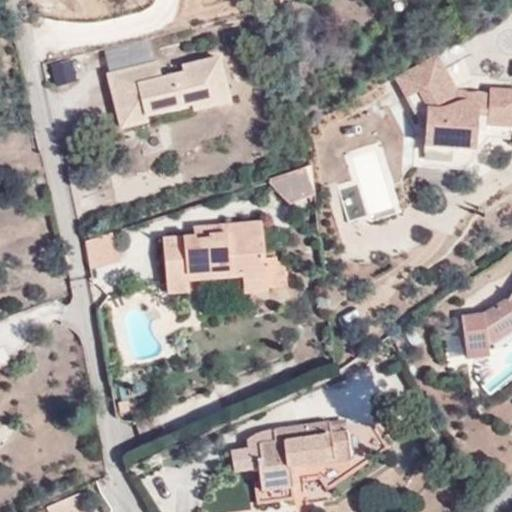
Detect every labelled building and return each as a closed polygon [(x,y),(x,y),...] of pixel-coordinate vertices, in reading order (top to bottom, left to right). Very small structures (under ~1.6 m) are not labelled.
[(108,74),(117,111),(141,105),(143,114),(181,104),(179,97),(188,95),(190,102),(191,108),(227,99),(217,56),(181,66),(183,72),(159,76),(156,62),(108,74)] [(450,101),(464,93),(455,92),(436,56),(397,78),(404,92),(420,84),(433,109),(449,106),(450,101)] [(69,58),(48,64),(54,86),(75,80),(69,58)] [(472,101),(464,93),(450,101),(449,106),(433,109),(420,84),(404,92),(425,130),(424,145),(475,149),(477,131),(487,131),(487,125),(511,126),(511,91),(489,91),(489,94),(489,102),(472,101)] [(473,92),(464,93),(472,101),(489,102),(489,94),(481,93),(473,92)] [(181,104),(190,102),(188,95),(179,97),(181,104)] [(141,105),(117,111),(120,126),(144,120),(143,114),(141,105)] [(361,216),(395,210),(384,142),(350,148),(361,216)] [(288,201),(312,195),(308,164),(267,176),(267,181),(288,201)] [(340,188),(348,218),(364,214),(357,184),(340,188)] [(241,291),(266,289),(263,257),(259,221),(223,224),(224,231),(226,257),(198,260),(196,235),(191,235),(160,237),(165,290),(185,288),(186,277),(240,273),(241,291)] [(191,225),(191,235),(196,235),(208,235),(208,231),(224,231),(223,224),(191,225)] [(208,235),(196,235),(198,260),(226,257),(224,231),(208,231),(208,235)] [(121,261),(112,232),(86,240),(91,268),(121,261)] [(263,257),(266,289),(286,287),(283,256),(263,257)] [(465,357),(488,353),(487,341),(511,324),(511,292),(510,295),(483,313),(462,316),(465,357)] [(416,417),(429,408),(422,395),(408,406),(416,417)] [(330,434),(347,431),(345,421),(329,423),(330,434)] [(259,484),(291,479),(289,465),(289,461),(298,460),(299,464),(299,467),(350,460),(347,431),(330,434),(329,423),(273,430),(264,432),(255,435),(251,437),(249,438),(248,438),(248,440),(247,441),(248,448),(231,450),(233,471),(258,468),(259,484)] [(261,491),(292,487),(291,479),(259,484),(261,491)] [(76,495),(61,501),(68,511),(85,511),(88,510),(76,495)] [(68,511),(61,501),(42,509),(42,511),(68,511)]
